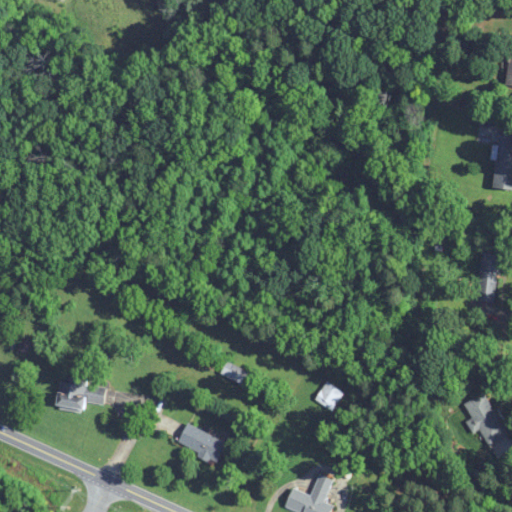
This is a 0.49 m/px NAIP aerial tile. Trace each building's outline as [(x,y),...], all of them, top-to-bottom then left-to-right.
[(511,134),(500,133),(495,189),(511,190),(511,134)] [(497,303),(502,255),(483,252),(478,301),(497,303)] [(221,375),(252,389),(258,375),(227,361),(221,375)] [(86,402),(104,404),(106,387),(88,385),(88,379),(62,376),(58,408),(85,411),(86,402)] [(333,410),(344,392),(327,381),(316,400),(333,410)] [(508,435),(485,392),(465,403),(473,418),(467,421),(473,432),(481,428),(490,445),(508,435)] [(179,446),(218,462),(227,440),(187,424),(179,446)] [(333,511),(333,504),(330,504),(330,477),(316,477),(316,491),(290,491),(290,511),(333,511)]
